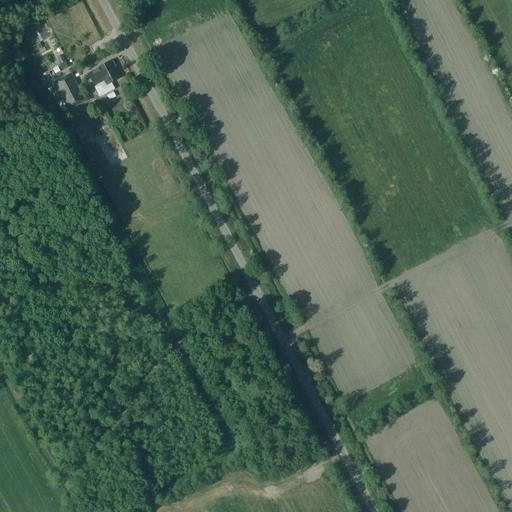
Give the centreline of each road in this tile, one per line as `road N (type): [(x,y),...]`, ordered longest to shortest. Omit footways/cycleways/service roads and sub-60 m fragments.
road 1 (unclassified): [(373,511),(101,0)]
road 2 (track): [(0,365),(68,485),(181,340),(209,313),(255,290)]
road 3 (track): [(0,10),(162,326)]
road 4 (track): [(117,511),(236,451),(181,340)]
road 5 (track): [(176,346),(145,306),(118,291),(39,288),(0,222)]
